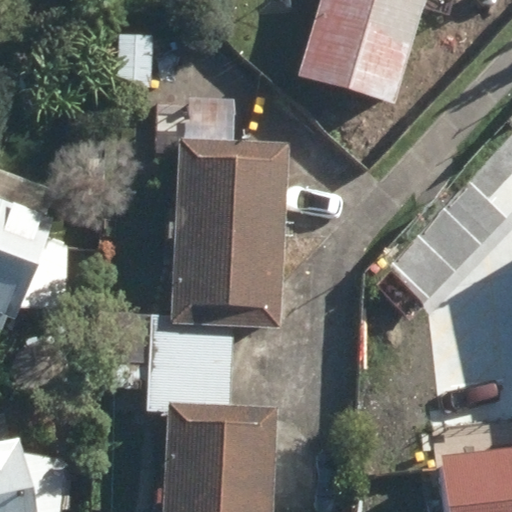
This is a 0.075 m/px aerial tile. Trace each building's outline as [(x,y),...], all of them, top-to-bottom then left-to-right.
[(324,0),(299,88),(395,116),(429,0),(324,0)] [(119,93),(152,94),(153,45),(120,43),(119,93)] [(289,156),(269,154),(232,153),(234,112),(187,109),(185,152),(182,152),(174,325),(155,325),(152,375),(231,379),(233,335),(280,337),(288,170),(289,156)] [(0,345),(1,346),(6,330),(18,333),(23,317),(68,318),(68,255),(46,252),(55,230),(44,225),(54,200),(0,178),(0,345)] [(113,367),(132,367),(133,336),(114,336),(113,367)] [(231,379),(152,375),(125,375),(125,403),(150,405),(149,418),(170,420),(164,511),(274,511),(279,419),(229,416),(231,379)] [(0,511),(61,511),(64,494),(72,494),(74,467),(23,465),(19,450),(8,453),(2,426),(0,426),(0,511)] [(511,511),(511,467),(443,475),(447,511),(511,511)]
